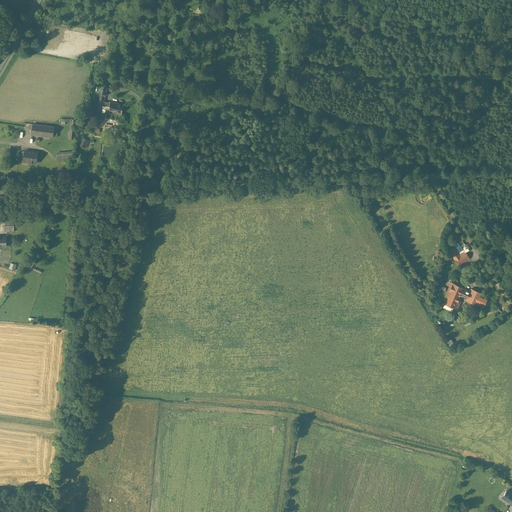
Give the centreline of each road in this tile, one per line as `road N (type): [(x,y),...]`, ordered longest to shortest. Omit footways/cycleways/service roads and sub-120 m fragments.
road 1 (unclassified): [(81,188),(428,176)]
road 2 (unclassified): [(54,511),(81,188)]
road 3 (track): [(146,186),(182,10),(210,11)]
road 4 (unclassified): [(511,308),(428,176)]
